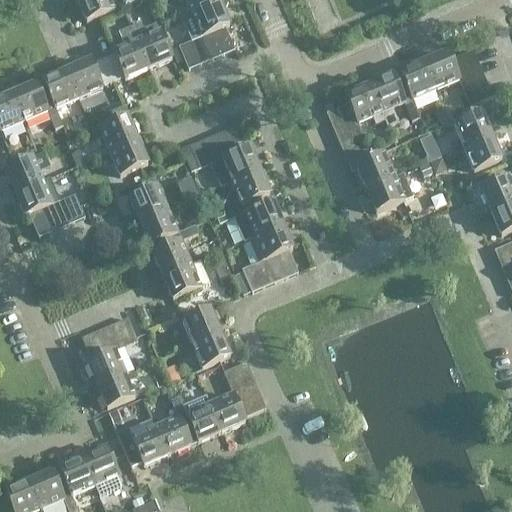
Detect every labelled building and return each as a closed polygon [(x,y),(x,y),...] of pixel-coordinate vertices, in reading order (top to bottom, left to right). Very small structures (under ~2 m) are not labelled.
[(106,0),(86,0),(76,4),(86,27),(113,15),(106,0)] [(162,0),(164,3),(170,0),(173,0),(183,22),(191,18),(218,6),(215,0),(162,0)] [(183,22),(180,23),(190,46),(201,41),(202,41),(212,37),(224,32),(228,30),(218,6),(191,18),(183,22)] [(129,31),(147,74),(171,63),(159,37),(147,42),(141,27),(129,31)] [(113,57),(114,59),(115,59),(124,80),(125,83),(147,74),(129,31),(118,36),(124,52),(113,57)] [(224,32),(212,37),(222,59),(233,54),(224,32)] [(212,37),(202,41),(211,63),(222,59),(212,37)] [(201,41),(190,46),(200,69),(211,63),(202,41),(201,41)] [(190,46),(179,51),(188,73),(200,69),(190,46)] [(173,53),(172,53),(178,66),(184,63),(178,51),(173,53)] [(454,77),(476,67),(471,55),(449,65),(454,77)] [(115,59),(114,59),(102,64),(112,85),(124,80),(115,59)] [(423,69),(434,95),(457,85),(454,77),(449,65),(446,59),(423,69)] [(112,85),(102,64),(91,69),(100,90),(112,85)] [(67,77),(78,103),(101,93),(100,90),(91,69),(90,67),(67,77)] [(458,87),(481,77),(476,67),(454,77),(457,85),(458,87)] [(392,82),(404,109),(406,114),(413,110),(411,105),(434,95),(423,69),(399,78),(400,79),(392,82)] [(44,88),(36,91),(47,117),(54,113),(78,103),(67,77),(43,87),(44,88)] [(463,99),(486,90),(481,77),(458,87),(463,99)] [(368,91),(383,126),(384,126),(387,132),(398,128),(392,114),(404,109),(392,82),(392,81),(368,91)] [(463,99),(468,110),(491,100),(486,90),(463,99)] [(47,117),(36,91),(35,91),(12,100),(23,127),(47,117)] [(325,117),(331,129),(353,120),(356,129),(357,129),(373,122),(375,129),(383,126),(368,91),(345,101),(347,108),(325,117)] [(0,136),(23,127),(12,100),(0,105),(0,136)] [(413,110),(406,114),(411,126),(418,123),(413,110)] [(54,113),(47,117),(55,133),(62,130),(54,113)] [(464,153),(491,141),(481,118),(454,130),(464,153)] [(353,120),(331,129),(335,139),(357,130),(357,129),(356,129),(353,120)] [(109,158),(137,146),(127,122),(99,134),(109,158)] [(335,139),(340,151),(362,142),(357,130),(335,139)] [(235,132),(224,137),(233,159),(245,154),(235,132)] [(224,137),(213,142),(222,164),(233,159),(224,137)] [(491,141),(464,153),(474,176),(501,164),(491,141)] [(213,142),(201,147),(210,170),(221,165),(222,164),(213,142)] [(362,142),(340,151),(344,162),(366,152),(362,142)] [(137,146),(109,158),(119,181),(147,169),(137,146)] [(189,151),(199,175),(210,170),(201,147),(189,151)] [(435,150),(424,155),(429,166),(440,161),(435,150)] [(189,151),(180,155),(190,179),(199,175),(189,151)] [(227,177),(220,180),(223,188),(230,186),(231,188),(259,176),(249,152),(245,154),(233,159),(222,164),(221,165),(227,177)] [(81,153),(72,156),(78,169),(86,166),(81,153)] [(44,159),(31,164),(4,175),(14,198),(41,186),(37,177),(49,172),(44,159)] [(366,161),(347,169),(350,177),(357,174),(366,195),(393,184),(383,160),(370,165),(369,163),(367,164),(366,161)] [(426,161),(417,165),(420,171),(428,167),(426,161)] [(440,161),(429,166),(434,177),(441,174),(443,169),(440,161)] [(428,167),(420,171),(423,180),(432,176),(428,167)] [(223,221),(216,224),(217,226),(218,229),(227,226),(234,223),(244,219),(241,212),(262,203),(270,200),(259,176),(231,188),(232,189),(231,194),(230,197),(228,200),(223,209),(222,218),(223,221)] [(500,185),(497,178),(489,181),(493,188),(500,185)] [(393,184),(366,195),(375,217),(402,205),(413,201),(404,179),(393,184)] [(485,191),(480,193),(490,216),(511,206),(511,179),(507,182),(500,185),(493,188),(492,189),(485,191)] [(492,189),(488,181),(482,183),(485,191),(492,189)] [(41,186),(14,198),(24,220),(28,219),(40,214),(51,209),(51,208),(41,186)] [(139,227),(167,215),(157,191),(129,203),(139,227)] [(62,204),(72,227),(84,222),(74,199),(62,204)] [(244,219),(234,223),(244,246),(254,242),(282,230),(272,207),(265,210),(262,203),(241,212),(244,219)] [(51,208),(51,209),(61,232),(72,227),(62,204),(51,208)] [(511,206),(490,216),(500,239),(511,233),(511,206)] [(51,209),(40,214),(49,237),(61,232),(51,209)] [(40,214),(28,219),(38,242),(49,237),(40,214)] [(179,244),(180,245),(184,244),(181,236),(176,238),(167,215),(139,227),(149,249),(166,242),(169,249),(179,244)] [(181,236),(184,244),(198,238),(195,230),(181,236)] [(254,242),(249,244),(259,267),(264,265),(276,260),(288,255),(292,253),(282,230),(254,242)] [(189,268),(180,245),(179,244),(169,249),(151,256),(161,280),(189,268)] [(499,265),(511,259),(511,246),(494,254),(499,265)] [(231,253),(225,255),(228,262),(234,259),(231,253)] [(288,255),(276,260),(286,282),(297,277),(288,255)] [(511,259),(499,265),(504,277),(511,273),(511,259)] [(276,260),(264,265),(274,287),(286,282),(276,260)] [(199,264),(189,268),(161,280),(171,304),(209,288),(199,264)] [(259,267),(253,269),(263,292),(274,287),(264,265),(259,267)] [(253,269),(241,274),(251,296),(263,292),(253,269)] [(191,349),(218,338),(209,315),(181,327),(191,349)] [(124,350),(136,345),(126,323),(114,328),(124,350)] [(124,350),(114,328),(103,333),(112,355),(113,354),(124,350)] [(102,360),(113,356),(113,354),(112,355),(103,333),(92,338),(102,360)] [(90,365),(102,360),(92,338),(80,343),(90,365)] [(228,361),(218,338),(191,349),(201,372),(228,361)] [(95,390),(123,377),(113,356),(102,360),(90,365),(85,367),(95,390)] [(244,368),(222,377),(227,389),(249,379),(244,368)] [(173,369),(162,373),(169,389),(180,384),(173,369)] [(162,376),(154,379),(159,391),(166,388),(162,376)] [(123,377),(95,390),(106,413),(134,401),(123,377)] [(249,379),(227,389),(231,399),(232,399),(233,400),(254,391),(249,379)] [(254,391),(233,400),(237,411),(259,402),(254,391)] [(231,399),(208,409),(220,436),(244,426),(242,421),(237,411),(233,400),(232,399),(231,399)] [(204,400),(181,410),(183,416),(184,419),(185,419),(189,428),(197,446),(197,447),(220,436),(208,409),(204,400)] [(174,403),(170,405),(176,418),(183,416),(181,410),(177,402),(174,403)] [(259,402),(237,411),(242,421),(264,412),(259,402)] [(114,416),(108,418),(113,428),(118,426),(114,416)] [(178,422),(154,432),(166,460),(189,449),(197,446),(189,428),(185,419),(184,419),(183,416),(176,418),(178,422)] [(129,432),(117,438),(131,471),(141,466),(142,470),(166,460),(154,432),(133,441),(129,432)] [(82,465),(94,492),(95,491),(99,500),(121,490),(106,454),(82,465)] [(60,476),(56,478),(52,479),(64,505),(66,510),(74,506),(72,501),(94,492),(82,465),(59,475),(60,476)] [(48,511),(64,505),(52,479),(29,489),(38,511),(48,511)] [(11,511),(38,511),(29,489),(6,499),(7,503),(11,511)] [(141,501),(132,505),(135,511),(144,507),(141,501)] [(11,511),(7,503),(0,506),(0,511),(11,511)] [(157,511),(153,503),(144,507),(135,511),(133,511),(157,511)]
